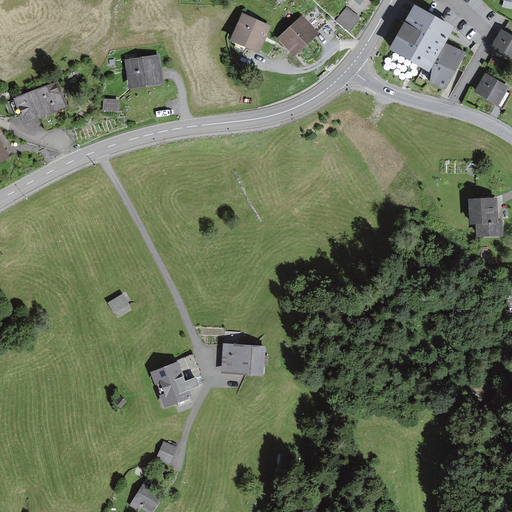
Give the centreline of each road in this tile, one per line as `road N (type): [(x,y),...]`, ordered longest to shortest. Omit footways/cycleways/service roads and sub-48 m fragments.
road 1 (tertiary): [(0,199),(145,134),(277,114),(317,97),(349,68)]
road 2 (unclassified): [(349,68),(394,95),(511,139)]
